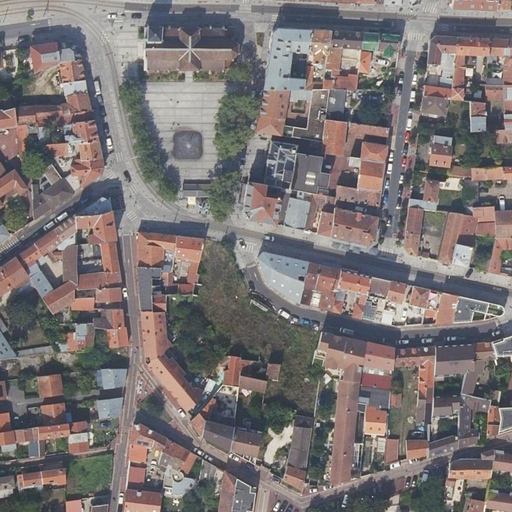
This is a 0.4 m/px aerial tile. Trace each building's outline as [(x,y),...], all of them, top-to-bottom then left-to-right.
[(452,0),(452,3),(451,8),(496,10),(496,0),(452,0)] [(511,0),(496,0),(496,10),(511,11),(511,0)] [(149,24),(147,24),(147,26),(145,26),(144,39),(143,39),(143,41),(144,41),(144,56),(143,56),(143,59),(145,59),(145,69),(147,69),(147,72),(148,72),(149,69),(157,69),(158,72),(159,72),(159,69),(168,69),(168,72),(170,72),(170,69),(179,69),(180,72),(181,72),(181,70),(196,69),(196,72),(199,72),(199,70),(209,70),(209,74),(212,74),(212,70),(222,70),(222,72),(224,72),(224,70),(233,70),(233,61),(232,59),(236,54),(239,55),(239,53),(237,52),(237,46),(239,45),(239,44),(236,45),(233,41),(233,38),(233,28),(224,27),(224,24),(222,24),(222,28),(211,28),(211,24),(209,24),(209,28),(199,28),(199,23),(196,23),(196,28),(182,28),(181,26),(180,26),(180,28),(170,28),(170,25),(168,25),(168,28),(164,28),(164,27),(161,27),(161,24),(159,24),(159,26),(149,26),(149,24)] [(263,89),(303,90),(304,79),(299,78),(289,77),(292,52),(302,53),(307,54),(310,30),(277,28),(275,30),(272,32),(270,48),(263,89)] [(327,55),(330,31),(310,30),(307,54),(313,55),(312,65),(316,65),(316,67),(318,68),(319,68),(321,68),(321,67),(322,66),(322,55),(327,55)] [(327,55),(324,82),(323,90),(329,90),(346,90),(356,90),(358,71),(361,52),(361,49),(363,32),(330,31),(327,55)] [(390,58),(397,59),(398,48),(400,34),(363,32),(361,49),(382,51),(382,57),(390,58)] [(424,85),(423,96),(450,99),(451,90),(452,78),(457,37),(435,36),(430,40),(428,53),(427,64),(438,65),(438,68),(443,68),(442,77),(441,76),(439,87),(424,85)] [(487,56),(488,39),(457,37),(452,78),(455,78),(456,75),(463,75),(464,55),(487,56)] [(507,86),(511,85),(511,40),(504,40),(488,39),(487,56),(487,61),(496,61),(496,56),(505,56),(505,70),(504,70),(504,79),(486,78),(486,85),(507,86)] [(30,46),(34,73),(47,65),(60,62),(81,60),(82,60),(79,47),(70,41),(30,46)] [(361,52),(358,71),(367,72),(369,53),(361,52)] [(299,78),(304,79),(305,75),(307,54),(302,53),(299,78)] [(83,69),(81,60),(60,62),(61,73),(59,74),(61,83),(63,83),(85,81),(83,69)] [(303,90),(323,90),(324,82),(312,82),(312,76),(305,75),(304,79),(303,90)] [(85,86),(85,81),(63,83),(65,95),(66,95),(86,93),(85,86)] [(494,127),(494,131),(496,130),(511,129),(511,85),(507,86),(486,85),(486,101),(504,101),(504,114),(505,127),(500,127),(500,126),(494,127)] [(259,115),(256,131),(310,139),(322,141),(325,118),(329,90),(323,90),(303,90),(263,89),(259,112),(259,115)] [(342,121),(346,90),(329,90),(325,118),(342,121)] [(451,90),(450,99),(462,101),(463,92),(451,90)] [(66,114),(74,113),(90,110),(88,102),(86,93),(66,95),(68,106),(62,107),(63,115),(66,114)] [(9,94),(0,96),(0,100),(3,110),(12,108),(9,94)] [(423,96),(421,112),(445,115),(447,103),(469,107),(469,102),(462,101),(450,99),(423,96)] [(16,125),(14,108),(12,108),(3,110),(0,100),(0,206),(2,206),(0,203),(0,195),(14,186),(19,194),(27,188),(14,170),(8,174),(0,162),(0,127),(17,125),(16,125)] [(469,102),(469,107),(470,132),(480,131),(485,131),(484,104),(469,102)] [(63,115),(62,107),(62,104),(53,106),(45,105),(18,107),(14,108),(16,125),(17,125),(27,124),(36,123),(37,128),(50,126),(49,123),(45,123),(45,121),(48,121),(48,117),(63,115)] [(90,110),(74,113),(76,123),(94,120),(92,110),(90,110)] [(345,126),(346,121),(342,121),(325,118),(322,141),(321,148),(320,152),(342,155),(345,126)] [(98,142),(94,120),(76,123),(67,124),(65,124),(50,126),(37,128),(39,137),(40,144),(78,142),(98,142)] [(387,136),(388,127),(346,121),(345,126),(350,126),(349,131),(387,136)] [(36,123),(27,124),(29,136),(36,137),(39,137),(37,128),(36,123)] [(419,123),(418,133),(434,135),(438,136),(438,134),(439,128),(439,126),(419,123)] [(27,124),(17,125),(21,156),(24,156),(25,166),(31,166),(28,136),(29,136),(27,124)] [(497,142),(511,141),(511,129),(496,130),(497,142)] [(470,132),(470,140),(480,140),(480,131),(470,132)] [(438,136),(434,135),(430,163),(448,165),(451,138),(438,136)] [(309,146),(321,148),(322,141),(310,139),(309,146)] [(265,176),(249,173),(248,181),(275,186),(276,179),(290,182),(289,189),(295,190),(308,192),(310,183),(325,186),(328,174),(327,174),(327,172),(324,172),(323,174),(318,173),(320,160),(307,157),(307,155),(304,155),(304,157),(295,155),(297,143),(291,142),(291,144),(271,141),(268,160),(265,176)] [(40,144),(38,145),(46,155),(70,154),(79,154),(78,142),(40,144)] [(99,149),(98,142),(78,142),(79,154),(80,159),(101,158),(99,149)] [(380,192),(386,146),(362,143),(360,158),(350,157),(349,166),(359,168),(357,188),(380,192)] [(79,154),(70,154),(71,163),(75,163),(75,159),(80,159),(79,154)] [(72,173),(62,179),(72,193),(87,183),(101,173),(102,168),(103,167),(102,165),(101,158),(80,159),(75,159),(75,163),(76,166),(73,166),(74,171),(77,171),(77,174),(72,173)] [(453,166),(451,175),(459,176),(460,167),(453,166)] [(503,179),(511,178),(511,166),(472,168),(472,177),(472,179),(472,206),(477,206),(477,180),(502,178),(503,179)] [(459,176),(472,177),(472,168),(460,167),(459,176)] [(38,195),(33,199),(34,218),(34,220),(59,202),(72,193),(62,179),(38,195)] [(465,206),(472,206),(472,179),(463,180),(465,206)] [(422,209),(435,210),(438,186),(443,187),(444,182),(426,180),(423,200),(409,199),(408,207),(409,207),(422,209)] [(294,194),(295,190),(289,189),(275,186),(248,181),(248,183),(244,204),(244,208),(243,211),(248,217),(257,220),(275,224),(281,192),(294,194)] [(244,204),(248,183),(241,182),(238,203),(244,204)] [(378,205),(380,192),(357,188),(337,185),(336,197),(331,236),(341,239),(368,245),(374,240),(377,217),(343,209),(344,200),(378,205)] [(303,230),(312,193),(308,192),(295,190),(294,194),(297,194),(296,198),(290,197),(284,226),(291,227),(303,230)] [(336,197),(312,193),(303,230),(311,232),(317,203),(324,205),(323,212),(321,212),(317,233),(321,234),(331,236),(336,197)] [(103,212),(110,210),(108,199),(107,199),(102,196),(95,201),(75,215),(75,216),(86,215),(97,214),(103,212)] [(472,248),(475,234),(479,217),(482,218),(482,206),(477,206),(472,206),(472,215),(463,214),(451,264),(467,268),(471,248),(472,248)] [(495,238),(495,237),(494,212),(494,206),(482,206),(482,218),(479,217),(475,234),(495,238)] [(416,256),(422,209),(409,207),(406,232),(405,232),(404,240),(403,245),(403,248),(408,254),(416,256)] [(100,241),(114,239),(113,232),(110,210),(103,212),(97,214),(86,215),(75,216),(75,227),(87,226),(87,225),(92,225),(93,235),(88,235),(88,243),(100,241)] [(495,237),(511,236),(511,211),(494,212),(495,237)] [(437,261),(451,264),(463,214),(448,212),(440,257),(437,257),(437,261)] [(34,243),(42,254),(50,249),(62,241),(63,252),(60,253),(58,249),(52,252),(56,258),(60,258),(60,255),(76,254),(75,227),(75,216),(75,215),(66,221),(54,229),(47,233),(34,243)] [(2,224),(0,225),(0,242),(11,235),(2,224)] [(87,287),(90,287),(118,286),(121,286),(114,239),(100,241),(103,263),(104,271),(89,273),(89,263),(89,252),(88,243),(88,235),(87,235),(87,226),(75,227),(76,254),(76,288),(87,287)] [(137,263),(137,266),(160,267),(160,270),(168,271),(172,272),(173,265),(165,265),(162,264),(153,264),(154,248),(163,249),(167,249),(175,250),(176,235),(154,233),(138,231),(138,236),(137,263)] [(203,238),(176,235),(175,250),(174,256),(191,260),(189,270),(187,284),(172,284),(167,284),(168,271),(160,270),(160,282),(159,285),(159,286),(165,285),(166,294),(192,294),(195,283),(196,283),(198,275),(196,274),(203,238)] [(511,269),(507,270),(506,276),(508,277),(511,277),(511,236),(495,237),(495,238),(490,260),(488,272),(498,275),(502,249),(511,248),(511,269)] [(15,256),(29,278),(34,285),(52,313),(74,299),(74,288),(76,288),(76,254),(60,255),(60,258),(63,258),(64,285),(53,291),(42,274),(34,259),(42,254),(34,243),(24,250),(15,256)] [(498,275),(506,276),(507,270),(511,269),(511,248),(502,249),(498,275)] [(175,250),(167,249),(165,265),(173,265),(174,256),(175,250)] [(298,302),(307,261),(284,256),(263,251),(261,254),(258,257),(268,283),(282,293),(298,302)] [(1,266),(13,285),(25,277),(27,280),(29,278),(15,256),(7,261),(1,266)] [(479,270),(488,272),(490,260),(486,260),(486,262),(481,261),(479,270)] [(341,269),(307,261),(298,302),(298,303),(312,306),(313,302),(310,301),(313,288),(310,287),(303,286),(303,281),(311,283),(326,286),(320,308),(331,311),(336,293),(337,288),(341,269)] [(104,271),(103,263),(95,263),(89,263),(89,273),(104,271)] [(0,331),(1,333),(6,329),(0,319),(0,294),(13,285),(1,266),(0,266),(0,331)] [(138,285),(141,310),(155,310),(155,311),(163,311),(165,311),(166,294),(159,294),(159,286),(159,285),(151,285),(150,278),(156,278),(156,282),(160,282),(160,270),(160,267),(137,266),(138,285)] [(360,273),(341,269),(337,288),(360,294),(358,302),(356,302),(353,316),(361,318),(361,316),(371,276),(360,273)] [(382,278),(371,276),(361,316),(373,318),(378,297),(386,298),(390,280),(382,278)] [(401,283),(390,280),(386,298),(400,302),(405,284),(401,283)] [(418,286),(413,285),(409,304),(410,304),(426,308),(426,304),(430,289),(418,286)] [(98,300),(120,299),(119,295),(118,286),(90,287),(91,293),(97,293),(98,300)] [(443,292),(430,289),(426,304),(440,307),(443,292)] [(448,293),(443,292),(440,307),(436,324),(452,323),(457,296),(448,293)] [(344,295),(336,293),(331,311),(340,313),(344,295)] [(479,301),(457,296),(452,323),(470,321),(472,310),(487,312),(485,320),(487,320),(500,315),(502,311),(501,308),(499,305),(479,301)] [(74,299),(52,313),(59,323),(70,323),(72,323),(71,309),(90,309),(90,312),(96,312),(96,313),(99,313),(102,313),(103,319),(99,319),(94,319),(94,320),(87,320),(87,323),(93,323),(94,326),(106,329),(122,326),(121,319),(120,308),(107,309),(93,308),(93,298),(75,298),(74,299)] [(410,304),(405,326),(422,325),(423,319),(426,308),(410,304)] [(426,304),(426,308),(423,319),(426,320),(425,324),(436,324),(440,307),(426,304)] [(380,322),(391,324),(394,310),(383,308),(380,322)] [(141,317),(143,335),(157,334),(159,333),(161,331),(163,329),(165,327),(160,322),(162,320),(164,318),(163,311),(155,311),(155,310),(141,310),(141,317)] [(71,334),(66,334),(68,342),(70,350),(76,349),(76,350),(93,348),(94,326),(93,323),(87,323),(76,323),(76,334),(71,334)] [(122,326),(106,329),(108,346),(127,344),(126,337),(125,326),(122,326)] [(169,336),(163,329),(161,331),(166,338),(169,336)] [(0,358),(16,356),(14,352),(1,333),(0,331),(0,358)] [(145,361),(147,364),(165,349),(168,347),(174,342),(169,336),(166,338),(161,331),(159,333),(157,334),(143,335),(144,350),(145,361)] [(328,333),(320,331),(317,346),(314,349),(312,357),(323,360),(322,366),(331,368),(331,365),(336,366),(339,367),(338,380),(338,387),(335,386),(327,477),(335,483),(355,478),(355,476),(360,477),(361,467),(351,466),(353,443),(356,411),(359,409),(356,405),(359,403),(359,401),(356,401),(359,380),(362,363),(365,342),(342,336),(328,333)] [(511,333),(505,337),(492,342),(495,354),(511,352),(511,333)] [(57,352),(70,350),(68,342),(54,348),(57,352)] [(393,349),(365,342),(362,363),(392,368),(393,349)] [(492,342),(474,343),(473,359),(475,359),(473,371),(467,370),(466,374),(463,383),(461,392),(461,393),(471,395),(477,371),(479,372),(483,359),(491,358),(491,364),(494,365),(496,364),(495,359),(497,358),(495,354),(492,342)] [(474,343),(434,346),(434,361),(433,376),(466,374),(467,370),(473,371),(475,359),(473,359),(474,343)] [(14,352),(16,356),(57,352),(54,348),(53,345),(14,352)] [(419,347),(419,364),(418,391),(409,390),(408,406),(417,407),(418,405),(432,405),(432,391),(433,376),(434,361),(434,346),(419,347)] [(168,347),(165,349),(170,357),(173,354),(168,347)] [(419,347),(395,348),(395,366),(408,365),(408,368),(412,368),(412,365),(419,364),(419,347)] [(177,366),(180,363),(173,354),(170,357),(165,349),(147,364),(149,366),(160,380),(177,366)] [(225,355),(220,355),(219,360),(221,360),(220,368),(225,369),(222,383),(238,386),(239,374),(239,372),(251,374),(252,367),(262,368),(264,362),(263,362),(259,361),(240,359),(240,356),(225,355)] [(270,362),(269,362),(267,369),(265,369),(264,372),(267,373),(266,377),(267,377),(267,378),(277,381),(280,363),(270,362)] [(198,400),(204,390),(197,386),(194,389),(189,382),(183,374),(187,372),(180,363),(177,366),(160,380),(186,411),(198,400)] [(392,368),(362,363),(359,380),(370,381),(368,394),(390,396),(390,392),(391,382),(392,368)] [(103,388),(123,385),(123,384),(126,367),(100,368),(103,388)] [(197,386),(187,372),(183,374),(189,382),(194,389),(197,386)] [(40,397),(61,394),(58,373),(37,376),(40,397)] [(239,374),(238,386),(238,387),(264,392),(267,380),(239,374)] [(370,381),(359,380),(356,401),(359,401),(366,403),(366,404),(370,405),(389,407),(389,405),(390,396),(368,394),(370,381)] [(205,420),(201,436),(228,450),(233,426),(238,387),(238,386),(222,383),(213,395),(226,397),(223,424),(207,420),(205,420)] [(390,392),(390,396),(389,405),(393,405),(400,406),(401,393),(390,392)] [(460,399),(459,405),(489,411),(489,405),(490,400),(471,395),(461,393),(460,399)] [(211,397),(204,405),(211,408),(215,398),(211,397)] [(99,419),(119,416),(121,400),(121,398),(96,401),(99,419)] [(497,434),(511,427),(511,401),(511,405),(497,406),(499,419),(497,434)] [(62,404),(41,407),(43,426),(65,423),(62,404)] [(197,412),(192,418),(190,420),(201,436),(205,420),(207,420),(211,408),(204,405),(201,409),(197,412)] [(418,405),(417,407),(417,422),(428,423),(428,425),(431,424),(432,405),(418,405)] [(488,421),(487,438),(497,434),(499,419),(497,406),(489,405),(489,411),(488,414),(488,418),(477,417),(477,421),(488,421)] [(458,428),(458,448),(468,445),(468,431),(468,430),(466,430),(467,410),(459,409),(458,428)] [(365,411),(364,430),(367,431),(367,434),(370,434),(370,431),(384,432),(385,413),(365,411)] [(0,432),(7,431),(9,431),(7,421),(9,421),(8,413),(0,414),(0,432)] [(290,451),(283,479),(302,490),(313,418),(303,416),(300,415),(298,415),(290,451)] [(69,434),(70,451),(77,450),(87,449),(85,421),(67,423),(69,434)] [(38,448),(44,448),(43,437),(54,436),(69,434),(67,423),(65,423),(43,426),(38,427),(38,448)] [(133,425),(129,459),(145,462),(147,448),(150,448),(150,445),(162,451),(166,438),(140,424),(133,425)] [(233,426),(228,450),(254,464),(260,436),(244,432),(244,429),(233,426)] [(30,457),(39,456),(38,448),(38,427),(25,429),(14,430),(16,442),(25,440),(29,440),(30,457)] [(0,432),(0,443),(7,443),(16,442),(14,430),(13,431),(9,431),(7,431),(0,432)] [(468,431),(468,445),(469,444),(476,442),(476,436),(477,430),(468,431)] [(177,445),(166,438),(162,451),(161,453),(157,463),(158,463),(156,468),(165,470),(168,464),(167,464),(169,461),(177,445)] [(385,452),(385,438),(377,438),(377,451),(385,452)] [(398,463),(398,439),(385,439),(385,463),(398,463)] [(407,440),(407,459),(427,455),(428,441),(407,440)] [(363,444),(353,443),(351,466),(361,467),(363,444)] [(197,456),(177,445),(169,461),(167,464),(168,464),(165,470),(166,471),(164,485),(171,487),(170,492),(176,492),(181,492),(183,491),(187,489),(190,486),(191,483),(193,479),(190,477),(186,476),(181,475),(183,472),(186,474),(197,456)] [(9,449),(10,460),(18,459),(17,447),(9,449)] [(462,460),(449,463),(443,499),(452,500),(454,478),(489,477),(491,468),(494,450),(489,452),(474,456),(474,460),(462,460)] [(503,451),(494,450),(491,468),(511,471),(511,454),(507,454),(503,453),(503,451)] [(202,459),(199,480),(212,482),(216,467),(202,459)] [(41,471),(43,483),(61,480),(62,483),(66,483),(65,467),(54,469),(41,471)] [(145,470),(128,467),(127,476),(125,495),(123,511),(129,511),(159,511),(163,488),(144,487),(145,470)] [(25,493),(24,486),(34,484),(35,492),(44,490),(43,483),(41,471),(27,473),(16,474),(19,494),(25,493)] [(218,511),(230,511),(236,478),(225,472),(218,511)] [(0,496),(13,495),(11,487),(14,487),(13,475),(3,476),(0,476),(0,496)] [(236,478),(230,511),(245,511),(246,511),(250,511),(251,505),(249,505),(250,501),(252,501),(253,494),(249,492),(250,488),(236,478)] [(487,489),(485,502),(485,504),(484,507),(511,511),(511,492),(509,492),(508,495),(497,493),(497,491),(487,489)] [(469,511),(483,511),(484,507),(485,504),(485,502),(471,499),(469,511)] [(76,511),(76,500),(66,501),(66,511),(76,511)] [(91,511),(106,511),(107,503),(93,505),(91,511)]
